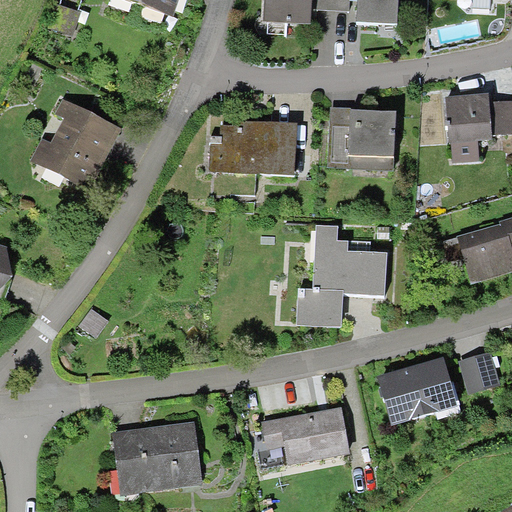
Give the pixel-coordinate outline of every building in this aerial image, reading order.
[(121,0),(172,16),(177,0),(121,0)] [(266,0),(265,24),(310,27),(311,0),(266,0)] [(317,0),(317,12),(349,13),(350,0),(317,0)] [(358,0),(357,24),(397,26),(398,0),(358,0)] [(54,11),(46,30),(69,39),(76,19),(54,11)] [(479,143),(492,142),(492,136),(511,134),(511,102),(490,103),(489,97),(447,100),(450,143),(452,143),(453,163),(480,162),(479,143)] [(29,163),(87,194),(108,153),(120,130),(64,101),(57,114),(64,118),(50,144),(42,139),(29,163)] [(331,108),(328,169),(393,172),(396,114),(352,112),(352,110),(331,108)] [(212,138),(209,172),(294,178),(297,124),(242,122),(242,128),(221,127),(221,139),(212,138)] [(511,248),(505,225),(459,238),(467,266),(472,286),(511,274),(511,248)] [(338,228),(317,227),(313,291),(334,292),(344,293),(344,296),(385,298),(387,255),(348,253),(349,243),(338,242),(338,228)] [(450,271),(467,266),(459,238),(442,243),(450,271)] [(0,303),(4,305),(13,280),(11,279),(8,248),(0,245),(0,303)] [(313,291),(299,290),(297,327),(342,329),(344,296),(344,293),(334,292),(313,291)] [(460,363),(468,394),(498,387),(490,355),(460,363)] [(379,376),(392,424),(459,406),(445,357),(379,376)] [(339,409),(264,421),(268,446),(284,444),(288,467),(348,457),(339,409)] [(149,431),(113,436),(122,498),(201,487),(193,425),(149,431)]
